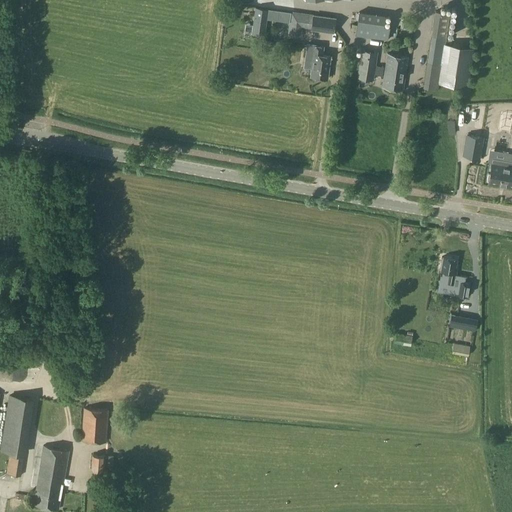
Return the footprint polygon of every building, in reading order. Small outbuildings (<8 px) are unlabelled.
[(266,18),(267,8),(255,6),(252,33),(264,35),(266,18)] [(290,11),(267,8),(266,18),(289,21),(290,11)] [(301,37),(302,27),(311,28),(310,30),(333,33),(336,18),(313,14),(291,10),(290,11),(289,21),(287,35),(301,37)] [(377,14),(368,12),(359,11),(355,36),(387,40),(391,16),(377,14)] [(434,11),(431,34),(423,88),(438,90),(439,82),(455,85),(459,53),(443,51),(444,42),(450,43),(451,37),(445,36),(448,13),(434,11)] [(403,25),(414,27),(416,19),(404,17),(403,25)] [(271,56),(273,41),(264,39),(262,55),(271,56)] [(474,46),(450,43),(444,42),(443,51),(459,53),(455,85),(468,86),(474,46)] [(312,67),(315,44),(307,43),(304,66),(312,67)] [(312,67),(310,78),(326,80),(329,56),(323,55),(324,46),(315,44),(312,67)] [(361,50),(357,77),(373,80),(378,52),(361,50)] [(387,53),(382,86),(403,89),(408,56),(387,53)] [(466,133),(463,146),(462,155),(480,158),(484,137),(466,133)] [(487,179),(486,181),(511,185),(511,160),(490,157),(488,171),(486,172),(484,179),(487,179)] [(457,258),(444,256),(441,271),(448,272),(447,284),(453,285),(454,283),(458,284),(459,280),(460,281),(460,278),(455,277),(457,267),(455,266),(457,258)] [(469,329),(471,317),(457,315),(455,327),(469,329)] [(410,345),(412,335),(396,332),(394,342),(410,345)] [(468,356),(469,346),(453,343),(451,353),(468,356)] [(33,398),(9,394),(0,450),(25,454),(33,398)] [(81,440),(107,442),(109,409),(83,407),(81,440)] [(58,509),(69,450),(44,445),(33,504),(58,509)] [(9,454),(6,473),(21,475),(24,456),(9,454)] [(113,471),(113,455),(92,454),(91,469),(113,471)]
